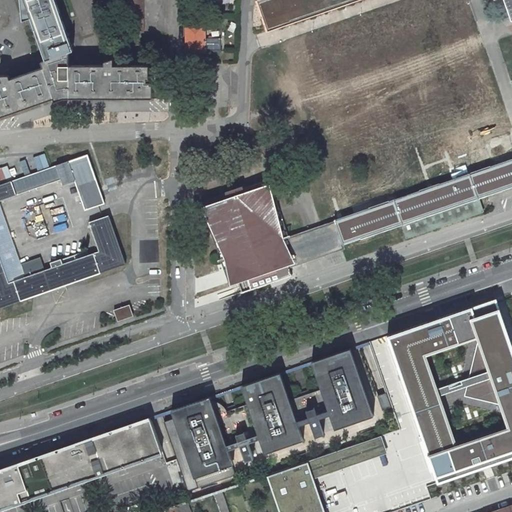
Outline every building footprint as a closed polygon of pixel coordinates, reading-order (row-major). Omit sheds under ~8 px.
[(69,41),(55,0),(20,0),(22,12),(29,10),(32,17),(45,56),(47,60),(69,52),(73,51),(70,41),(69,41)] [(129,0),(129,31),(142,31),(142,0),(129,0)] [(256,0),(257,0),(266,27),(271,25),(276,24),(276,26),(333,7),(352,0),(256,0)] [(511,0),(503,0),(511,20),(511,19),(511,0)] [(32,17),(29,10),(22,12),(24,21),(32,17)] [(205,24),(186,24),(186,52),(221,51),(221,50),(220,50),(220,39),(205,39),(205,24)] [(93,66),(85,65),(69,65),(69,52),(47,60),(46,66),(43,67),(11,78),(9,75),(0,74),(0,75),(1,78),(2,81),(0,82),(0,115),(54,96),(54,95),(63,95),(69,95),(69,96),(139,96),(139,98),(152,98),(152,82),(147,82),(147,79),(149,79),(149,65),(114,65),(114,58),(105,62),(105,65),(93,65),(93,66)] [(62,259),(64,263),(58,265),(44,270),(39,258),(22,264),(26,277),(9,283),(0,257),(0,201),(61,180),(63,185),(75,181),(85,210),(105,203),(97,179),(88,154),(0,184),(0,308),(34,296),(126,264),(109,215),(89,222),(99,251),(89,255),(76,259),(75,255),(62,259)] [(305,231),(288,237),(298,264),(303,263),(301,258),(320,251),(343,243),(402,223),(407,238),(483,211),(478,197),(511,185),(511,159),(342,218),(336,220),(320,226),(314,228),(305,231)] [(279,209),(269,179),(251,185),(221,196),(218,197),(201,203),(225,269),(230,283),(233,281),(238,280),(240,287),(242,293),(292,275),(289,267),(298,264),(288,237),(281,216),(279,209)] [(0,257),(9,283),(26,277),(22,264),(0,202),(0,257)] [(345,249),(343,243),(320,251),(301,258),(303,263),(345,249)] [(76,259),(89,255),(87,250),(75,255),(76,259)] [(511,457),(511,358),(495,310),(492,300),(467,308),(388,336),(426,455),(436,483),(511,457)] [(118,321),(133,316),(129,305),(114,310),(118,321)] [(174,418),(162,422),(186,492),(234,475),(230,466),(225,450),(238,446),(244,462),(252,459),(247,443),(258,439),(263,453),(302,440),(297,425),(309,421),(315,437),(322,434),(317,418),(329,414),(334,429),(372,415),(349,349),(312,362),(321,388),(309,393),(307,390),(299,393),(300,396),(289,400),(279,372),(239,386),(243,395),(246,404),(235,408),(233,404),(225,407),(226,410),(225,411),(223,407),(219,404),(215,401),(208,401),(207,399),(171,411),(174,418)] [(381,394),(377,396),(382,410),(391,407),(386,393),(381,394)] [(0,468),(0,508),(22,501),(161,454),(148,418),(18,462),(0,468)] [(386,434),(388,441),(403,435),(400,428),(386,434)] [(382,435),(308,460),(315,478),(388,453),(382,435)] [(308,460),(268,474),(281,511),(326,511),(315,478),(308,460)] [(229,511),(222,491),(214,494),(220,511),(229,511)] [(179,511),(192,511),(189,502),(177,506),(179,511)]
